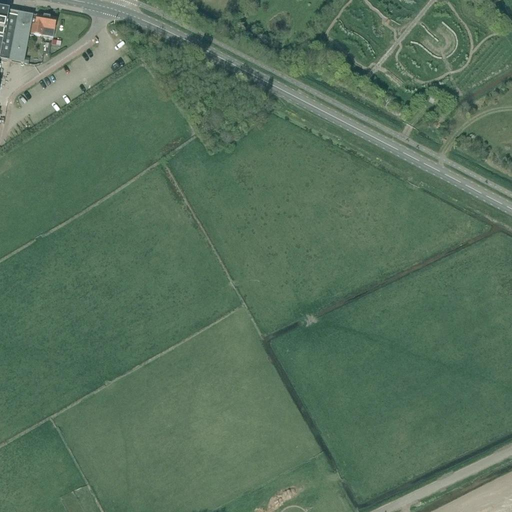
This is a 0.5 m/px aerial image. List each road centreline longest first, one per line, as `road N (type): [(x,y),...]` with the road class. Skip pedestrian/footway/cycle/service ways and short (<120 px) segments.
road 1 (tertiary): [(511,210),(124,14)]
road 2 (unclassified): [(388,511),(511,453)]
